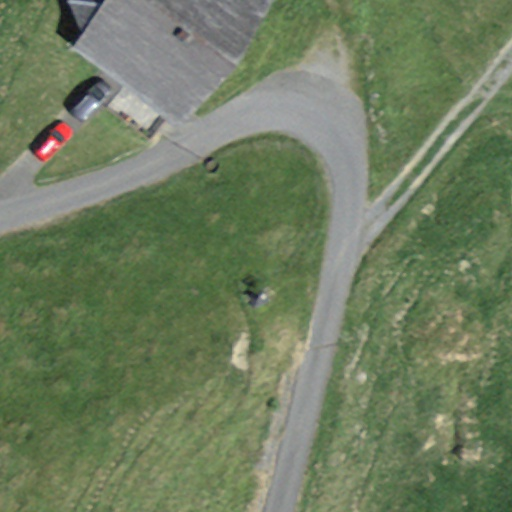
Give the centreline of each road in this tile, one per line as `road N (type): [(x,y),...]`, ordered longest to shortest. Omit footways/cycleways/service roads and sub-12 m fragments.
road 1 (unclassified): [(0,216),(126,176),(270,109),(292,107),(326,124),(342,144),(349,192),(334,305),(279,511)]
road 2 (track): [(511,55),(366,231),(343,237)]
